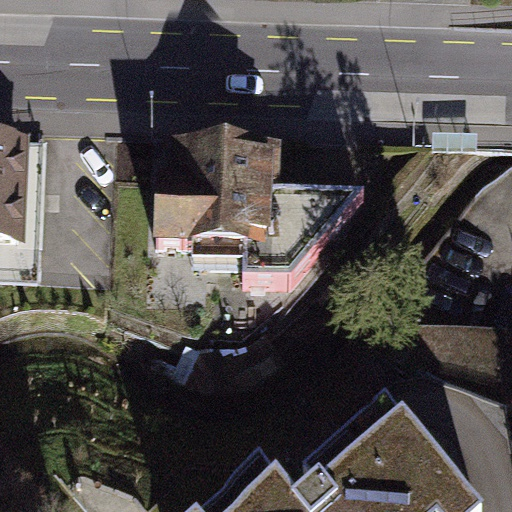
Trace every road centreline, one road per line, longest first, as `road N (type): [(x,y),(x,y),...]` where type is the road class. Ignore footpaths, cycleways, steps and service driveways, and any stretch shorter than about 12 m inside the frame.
road 1 (secondary): [(511,80),(0,60)]
road 2 (residential): [(492,511),(468,423),(409,409)]
